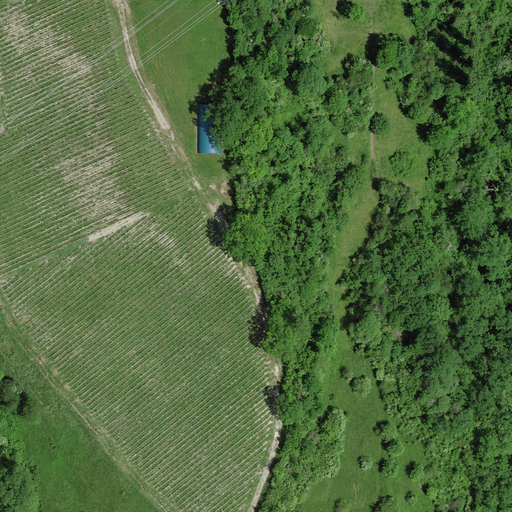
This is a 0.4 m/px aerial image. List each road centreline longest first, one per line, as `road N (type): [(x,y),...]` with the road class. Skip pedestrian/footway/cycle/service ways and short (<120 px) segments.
road 1 (track): [(117,0),(146,95),(254,270),(277,370),(279,422),(251,511)]
road 2 (track): [(379,511),(384,421),(360,281),(373,0)]
